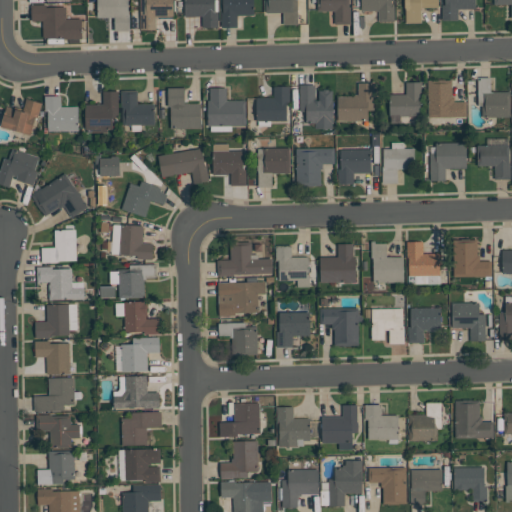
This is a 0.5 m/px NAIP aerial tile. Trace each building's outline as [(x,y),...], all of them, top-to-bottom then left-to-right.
[(128,0),(128,14),(129,14),(129,30),(114,30),(114,17),(97,17),(97,0),(128,0)] [(140,0),(173,0),(173,16),(155,16),(155,29),(140,29),(140,0)] [(218,0),(218,27),(202,27),(202,16),(184,16),(184,0),(218,0)] [(223,0),(254,0),(254,15),(237,15),(237,27),(221,27),(221,12),(223,12),(223,0)] [(283,24),(283,12),(265,12),(265,0),(297,0),(298,24),(283,24)] [(350,24),(334,24),(334,10),(317,10),(317,0),(349,0),(349,7),(350,7),(350,24)] [(394,21),(379,21),(379,10),(361,10),(361,0),(391,0),(391,6),(394,6),(394,21)] [(405,23),(405,8),(404,8),(404,0),(438,0),(438,7),(421,7),(421,23),(405,23)] [(475,0),(475,8),(457,9),(458,19),(442,20),(442,4),(445,4),(444,0),(475,0)] [(511,0),(511,17),(511,4),(493,4),(493,0),(511,0)] [(66,7),(66,19),(81,19),(82,39),(65,39),(65,37),(43,38),(42,20),(31,21),(31,4),(46,4),(46,7),(66,7)] [(482,117),(482,105),(477,105),(477,77),(490,77),(490,91),(510,91),(510,117),(482,117)] [(466,117),(428,117),(428,80),(452,80),(452,96),(454,96),(454,101),(466,101),(466,117)] [(406,94),(406,82),(421,82),(421,95),(420,95),(420,116),(409,116),(409,122),(391,122),(391,116),(389,116),(389,94),(406,94)] [(337,121),(337,96),(353,96),(353,94),(358,94),(358,83),(373,83),(373,110),(368,110),(368,121),(337,121)] [(315,128),(315,123),(306,123),(306,111),(300,111),(300,84),(315,84),(315,97),(318,97),(318,90),(322,90),(323,89),(327,89),(329,90),(332,90),(332,100),(333,100),(333,123),(332,123),(332,128),(315,128)] [(286,120),(256,120),(256,97),(273,97),(273,86),(289,86),(289,101),(286,101),(286,120)] [(208,126),(208,100),(209,100),(209,87),(226,87),(226,100),(245,100),(245,126),(231,126),(231,131),(210,131),(210,126),(208,126)] [(167,88),(184,88),(184,103),(201,103),(201,128),(170,128),(170,106),(168,106),(167,88)] [(122,125),(122,107),(121,107),(121,90),(137,90),(137,103),(155,103),(155,125),(122,125)] [(85,129),(85,104),(103,104),(103,91),(118,91),(118,117),(112,117),(112,129),(107,129),(107,132),(100,132),(100,129),(85,129)] [(60,96),(60,106),(78,106),(78,131),(48,131),(48,111),(44,111),(44,96),(60,96)] [(0,126),(6,106),(22,110),(26,98),(42,103),(37,117),(35,117),(30,135),(0,126)] [(383,148),(391,148),(391,142),(404,142),(404,148),(414,148),(414,168),(397,168),(397,182),(382,182),(382,166),(383,166),(383,148)] [(466,142),(466,168),(445,168),(445,180),(430,180),(430,153),(430,146),(435,146),(435,142),(466,142)] [(213,174),(213,144),(228,144),(228,150),(243,150),(243,169),(246,169),(246,185),(231,185),(231,173),(228,173),(228,174),(213,174)] [(509,145),(509,162),(510,162),(511,179),(494,179),(494,165),(477,165),(477,145),(509,145)] [(290,147),(290,173),(272,173),(272,186),(258,186),(258,149),(262,149),(262,147),(290,147)] [(39,157),(34,170),(37,171),(33,185),(16,179),(17,177),(13,175),(9,187),(0,183),(0,169),(4,157),(8,159),(12,148),(39,157)] [(192,171),(161,177),(157,155),(201,148),(204,165),(206,165),(209,180),(194,183),(192,171)] [(296,148),(334,148),(334,163),(322,163),(322,168),(320,168),(321,186),(296,186),(296,148)] [(340,149),(371,149),(371,172),(354,172),(354,184),(338,184),(338,169),(340,169),(340,149)] [(100,175),(100,163),(95,163),(95,155),(100,155),(100,158),(111,158),(111,156),(118,156),(118,157),(120,157),(120,175),(100,175)] [(45,216),(31,195),(65,173),(78,192),(79,191),(81,195),(80,196),(87,207),(71,217),(64,206),(59,209),(58,207),(45,216)] [(145,217),(121,209),(130,183),(139,186),(141,181),(161,188),(160,191),(167,194),(164,205),(150,200),(145,217)] [(113,224),(121,225),(121,224),(143,225),(142,243),(153,243),(152,259),(136,258),(137,255),(111,253),(113,224)] [(41,263),(41,247),(54,247),(54,229),(76,229),(76,260),(59,261),(59,262),(41,263)] [(491,261),(491,276),(453,276),(453,239),(477,239),(477,255),(479,255),(479,261),(491,261)] [(403,282),(373,282),(373,258),(371,258),(371,241),(375,241),(375,243),(386,243),(386,257),(403,257),(403,282)] [(440,253),(440,275),(428,275),(428,284),(408,284),(408,275),(409,275),(409,257),(406,257),(406,241),(423,241),(423,253),(440,253)] [(217,276),(217,260),(230,259),(230,242),(251,242),(251,254),(258,254),(258,258),(272,258),(272,273),(252,273),(252,274),(234,274),(234,276),(217,276)] [(356,282),(320,282),(320,256),(337,256),(337,243),(353,243),(353,256),(356,256),(356,282)] [(309,256),(309,287),(297,287),(297,280),(278,280),(278,261),(275,261),(275,245),(291,245),(291,256),(309,256)] [(511,273),(502,273),(501,249),(511,249),(511,273)] [(118,298),(118,283),(110,283),(109,271),(118,271),(118,269),(129,269),(129,265),(156,264),(156,277),(146,277),(146,279),(143,279),(144,297),(118,298)] [(71,268),(72,282),(83,281),(83,287),(84,287),(84,298),(52,299),(52,300),(48,300),(48,284),(50,284),(49,282),(37,282),(37,266),(52,266),(52,269),(71,268)] [(219,316),(218,282),(265,281),(265,293),(258,293),(258,312),(235,312),(235,315),(219,316)] [(114,286),(115,297),(100,298),(100,294),(98,294),(98,288),(100,288),(100,286),(114,286)] [(145,301),(145,302),(147,302),(147,316),(146,316),(146,318),(159,318),(159,334),(144,334),(144,331),(124,332),(124,316),(115,316),(115,303),(124,303),(124,301),(145,301)] [(499,312),(505,312),(505,301),(511,301),(511,340),(499,340),(499,312)] [(452,327),(452,302),(478,302),(478,314),(485,314),(485,340),(470,340),(470,327),(452,327)] [(77,329),(69,329),(69,335),(51,335),(51,337),(35,338),(35,321),(47,321),(46,304),(76,304),(77,329)] [(441,331),(426,331),(426,330),(423,330),(423,342),(408,342),(408,327),(410,327),(410,308),(441,307),(441,331)] [(319,308),(358,308),(358,315),(362,315),(362,321),(358,321),(358,345),(351,345),(351,346),(342,346),(342,345),(334,345),(334,329),(332,329),(332,323),(319,323),(319,308)] [(403,308),(403,326),(404,326),(404,343),(389,343),(389,330),(384,330),(384,339),(371,339),(371,326),(372,326),(372,308),(403,308)] [(309,312),(310,335),(292,335),(292,346),(276,347),(276,331),(279,331),(279,312),(309,312)] [(218,323),(245,322),(245,326),(257,326),(257,354),(233,355),(232,338),(229,338),(229,336),(218,336),(218,323)] [(121,371),(121,344),(132,344),(132,337),(159,337),(159,352),(147,352),(147,371),(121,371)] [(70,373),(47,374),(46,356),(35,357),(34,341),(51,340),(51,343),(69,343),(70,373)] [(159,408),(144,408),(144,407),(127,407),(127,408),(113,408),(113,391),(117,391),(119,388),(119,376),(146,375),(147,392),(159,391),(159,408)] [(73,377),(74,404),(64,405),(64,410),(34,411),(33,395),(48,395),(48,378),(73,377)] [(479,400),(479,416),(482,416),(482,421),(493,421),(493,438),(454,438),(454,400),(479,400)] [(259,402),(260,433),(237,433),(237,436),(219,437),(219,422),(234,422),(234,403),(259,402)] [(437,440),(408,440),(408,415),(426,415),(426,402),(441,402),(441,428),(437,428),(437,440)] [(321,442),(321,416),(342,416),(342,404),(357,404),(357,422),(358,422),(358,432),(352,432),(352,449),(339,449),(339,442),(321,442)] [(398,415),(398,439),(368,439),(368,419),(365,419),(364,404),(381,404),(381,415),(398,415)] [(310,418),(310,440),(303,440),(303,445),(297,445),(297,446),(278,446),(278,438),(279,438),(279,423),(277,423),(277,406),(293,406),(293,418),(310,418)] [(161,427),(146,427),(147,445),(121,445),(121,418),(131,418),(131,412),(161,411),(161,427)] [(511,433),(503,433),(503,412),(511,412),(511,433)] [(70,415),(70,424),(79,424),(80,437),(71,437),(71,447),(49,447),(49,429),(38,429),(37,414),(51,414),(52,415),(70,415)] [(257,440),(258,471),(247,471),(247,477),(220,478),(220,462),(231,462),(231,458),(233,458),(232,441),(257,440)] [(160,448),(160,463),(151,463),(151,464),(148,464),(148,466),(160,466),(160,482),(145,482),(145,480),(125,480),(124,448),(160,448)] [(49,469),(48,451),(74,450),(75,479),(63,479),(63,484),(37,484),(37,469),(49,469)] [(361,493),(344,493),(344,506),(329,506),(329,505),(320,505),(320,490),(328,490),(328,479),(334,479),(334,467),(342,467),(342,465),(345,465),(345,460),(362,460),(361,493)] [(406,503),(398,503),(398,504),(390,504),(390,503),(383,503),(383,487),(381,487),(380,482),(368,482),(368,467),(405,467),(406,503)] [(484,467),(484,485),(487,485),(487,501),(471,501),(471,489),(454,489),(454,467),(484,467)] [(318,494),(301,494),(301,496),(297,496),(297,507),(282,507),(282,479),(287,479),(287,469),(318,469),(318,494)] [(410,504),(410,487),(411,487),(411,469),(442,469),(442,490),(427,490),(427,504),(410,504)] [(221,497),(220,481),(235,481),(235,482),(271,481),(271,501),(270,501),(271,503),(263,503),(263,511),(233,511),(233,497),(221,497)] [(122,511),(122,492),(133,491),(133,484),(160,484),(160,500),(148,500),(148,511),(122,511)] [(79,511),(49,511),(49,504),(37,504),(37,488),(52,488),(53,491),(79,490),(79,511)]
